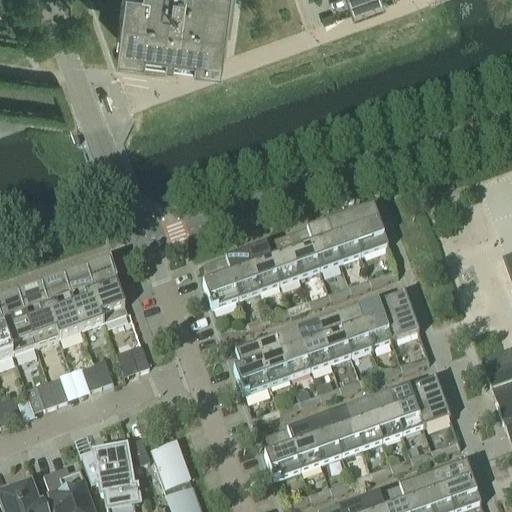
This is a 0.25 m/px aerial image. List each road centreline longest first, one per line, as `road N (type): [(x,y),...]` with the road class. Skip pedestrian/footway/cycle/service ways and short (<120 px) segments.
road 1 (residential): [(139,245),(511,111)]
road 2 (residential): [(0,454),(184,382)]
road 3 (unclassified): [(139,245),(80,92)]
road 4 (residential): [(139,245),(184,382)]
road 5 (residential): [(184,382),(239,511)]
